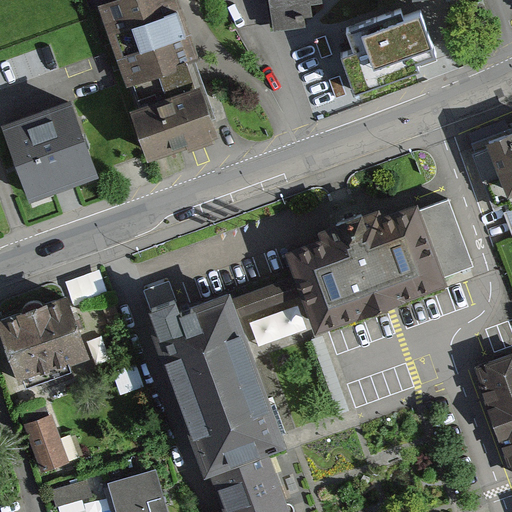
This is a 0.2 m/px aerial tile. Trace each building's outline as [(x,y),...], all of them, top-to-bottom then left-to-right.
[(181,0),(105,0),(101,2),(153,149),(225,124),(181,0)] [(268,0),(272,29),(315,23),(312,0),(268,0)] [(421,3),(350,28),(356,46),(342,52),(355,90),(418,68),(418,60),(439,53),(421,3)] [(75,96),(5,121),(30,193),(100,169),(75,96)] [(511,137),(474,152),(493,203),(505,198),(511,215),(511,137)] [(289,253),(298,278),(304,296),(317,334),(447,289),(441,274),(463,266),(439,198),(393,214),(389,202),(307,231),(312,245),(289,253)] [(298,278),(237,299),(243,316),(304,296),(298,278)] [(97,362),(73,299),(3,326),(27,388),(97,362)] [(148,316),(207,480),(266,459),(291,450),(243,316),(237,299),(184,318),(180,305),(148,316)] [(252,320),(260,345),(309,330),(301,305),(252,320)] [(511,357),(486,366),(511,441),(511,357)] [(57,419),(32,427),(49,478),(74,470),(57,419)] [(73,461),(83,458),(74,433),(64,436),(73,461)] [(284,511),(266,459),(207,480),(218,511),(284,511)] [(176,511),(166,471),(118,483),(125,511),(176,511)] [(95,499),(92,486),(58,492),(60,505),(95,499)]
